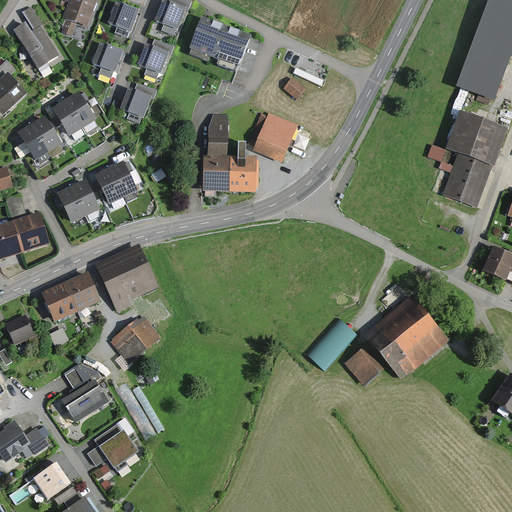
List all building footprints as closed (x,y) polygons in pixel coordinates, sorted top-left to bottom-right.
[(85,0),(70,0),(63,19),(66,20),(62,28),(63,29),(61,33),(72,37),(77,25),(87,29),(97,5),(85,0)] [(180,0),(170,0),(169,4),(186,11),(188,12),(191,5),(180,0)] [(511,56),(511,0),(489,0),(456,90),(495,104),(511,56)] [(163,2),(154,22),(162,25),(160,31),(174,37),(176,32),(177,32),(186,11),(169,4),(163,2)] [(117,4),(108,26),(117,29),(115,34),(127,39),(129,34),(131,35),(139,13),(117,4)] [(28,23),(14,31),(40,73),(49,68),(47,65),(59,58),(40,28),(43,26),(31,8),(22,14),(28,23)] [(251,38),(202,18),(189,51),(238,71),(251,38)] [(169,55),(171,56),(174,48),(155,41),(152,48),(169,55)] [(92,66),(102,70),(100,75),(111,79),(113,74),(115,75),(124,54),(101,45),(92,66)] [(146,46),(137,67),(146,71),(144,75),(157,80),(159,76),(161,76),(169,55),(152,48),(146,46)] [(0,80),(0,114),(2,117),(26,96),(10,77),(16,72),(7,61),(0,67),(0,77),(2,79),(0,80)] [(294,74),(321,87),(324,82),(296,69),(294,74)] [(291,80),(284,90),(298,101),(305,91),(291,80)] [(134,93),(151,99),(153,100),(157,93),(137,85),(134,93)] [(128,90),(120,110),(129,114),(127,119),(140,125),(142,119),(143,120),(151,99),(134,93),(128,90)] [(79,95),(65,103),(82,131),(95,123),(79,95)] [(65,103),(51,111),(68,139),(82,131),(65,103)] [(446,154),(456,158),(441,196),(475,209),(506,131),(462,114),(446,154)] [(209,129),(208,157),(227,158),(228,117),(214,116),(209,129)] [(262,117),(248,149),(281,163),(296,128),(270,117),(269,120),(262,117)] [(44,120),(31,128),(47,156),(61,148),(44,120)] [(31,128),(17,136),(34,164),(47,156),(31,128)] [(231,160),(230,195),(255,195),(257,160),(246,160),(246,146),(239,146),(238,160),(231,160)] [(231,160),(204,159),(203,194),(230,195),(231,160)] [(120,165),(107,171),(121,200),(134,193),(120,165)] [(6,168),(0,170),(0,192),(13,188),(6,168)] [(161,169),(152,175),(157,184),(167,178),(161,169)] [(107,171),(94,177),(108,206),(121,200),(107,171)] [(83,184),(70,190),(84,218),(97,212),(83,184)] [(70,190),(57,196),(71,225),(84,218),(70,190)] [(7,199),(12,217),(26,214),(22,195),(7,199)] [(0,206),(0,222),(12,220),(8,204),(0,206)] [(11,224),(22,256),(50,248),(40,215),(11,224)] [(11,224),(0,227),(0,263),(22,256),(11,224)] [(138,247),(94,267),(116,313),(131,307),(129,301),(158,288),(138,247)] [(511,257),(494,249),(482,275),(504,285),(509,274),(511,275),(511,257)] [(63,285),(77,314),(101,303),(88,274),(63,285)] [(63,285),(41,295),(55,324),(77,314),(63,285)] [(447,343),(413,301),(367,338),(401,380),(447,343)] [(26,316),(5,325),(15,346),(35,337),(26,316)] [(144,316),(109,342),(126,364),(160,338),(144,316)] [(337,351),(354,332),(341,319),(307,355),(325,372),(341,355),(337,351)] [(5,350),(0,353),(0,356),(7,366),(13,363),(5,350)] [(361,352),(344,365),(364,389),(380,376),(361,352)] [(71,396),(61,402),(76,425),(109,404),(96,383),(101,380),(98,375),(79,366),(64,376),(73,390),(69,393),(71,396)] [(511,378),(510,377),(491,403),(511,418),(511,378)] [(146,440),(164,431),(142,388),(136,391),(145,408),(132,415),(146,440)] [(117,426),(94,442),(99,448),(88,455),(96,467),(107,460),(115,471),(139,455),(127,438),(135,433),(125,419),(116,425),(117,426)] [(4,428),(6,431),(0,434),(0,456),(6,465),(22,455),(26,461),(33,456),(35,457),(50,447),(36,427),(25,435),(15,421),(4,428)] [(57,466),(34,481),(47,502),(71,486),(57,466)] [(106,467),(100,470),(104,476),(110,472),(106,467)] [(106,480),(101,485),(107,492),(112,488),(106,480)] [(64,503),(77,495),(72,488),(54,500),(59,507),(64,503)] [(64,503),(69,510),(84,500),(79,493),(77,495),(64,503)] [(69,510),(66,511),(93,511),(85,500),(84,500),(69,510)]
